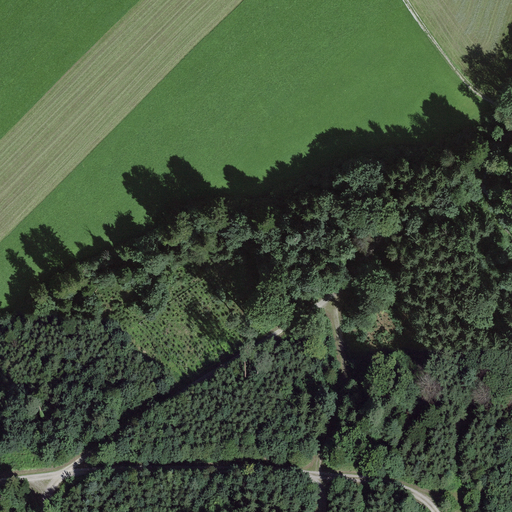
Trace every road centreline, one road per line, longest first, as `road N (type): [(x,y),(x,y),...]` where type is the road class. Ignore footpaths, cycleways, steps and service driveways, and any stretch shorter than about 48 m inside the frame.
road 1 (track): [(46,482),(328,307),(384,234),(510,119)]
road 2 (track): [(435,511),(403,489),(289,471),(83,472),(0,482)]
road 3 (track): [(335,300),(345,373),(318,457),(319,479)]
